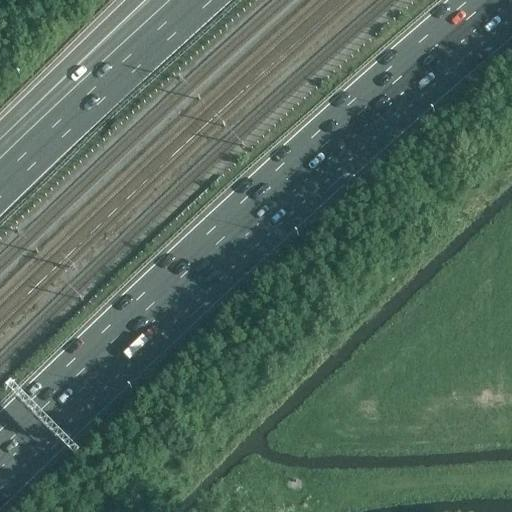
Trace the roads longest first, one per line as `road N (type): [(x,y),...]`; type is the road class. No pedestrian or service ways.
road 1 (motorway): [(0,452),(493,0)]
road 2 (motorway): [(193,0),(19,170)]
road 3 (motorway): [(163,0),(19,170)]
